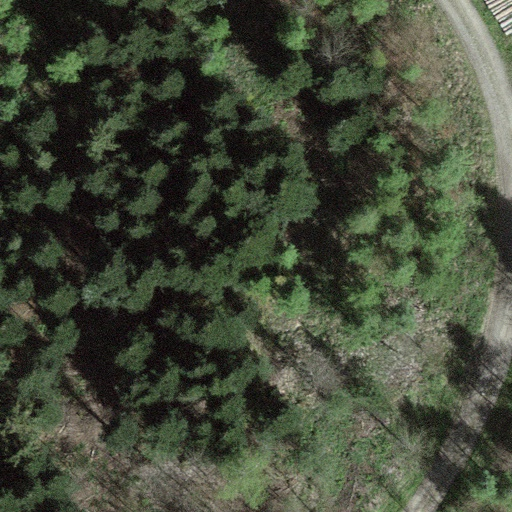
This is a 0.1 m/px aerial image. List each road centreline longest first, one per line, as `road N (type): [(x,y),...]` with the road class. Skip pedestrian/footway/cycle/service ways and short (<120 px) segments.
road 1 (track): [(422,511),(504,335),(511,295)]
road 2 (track): [(511,167),(505,118),(450,0)]
